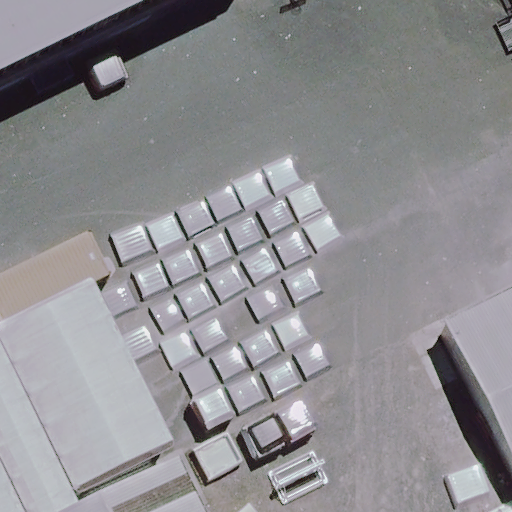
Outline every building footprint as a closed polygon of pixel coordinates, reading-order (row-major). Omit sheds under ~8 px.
[(0,0),(0,76),(167,0),(0,0)] [(511,172),(511,60),(389,123),(435,212),(511,172)] [(455,511),(511,484),(511,279),(373,347),(454,511),(455,511)] [(0,511),(59,511),(163,461),(80,292),(0,331),(0,511)] [(118,511),(108,492),(67,511),(118,511)]
